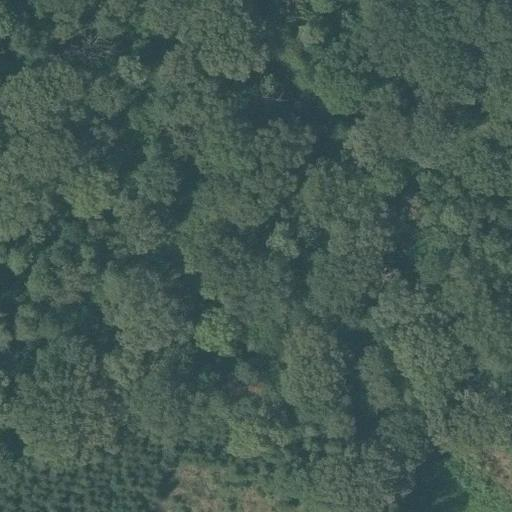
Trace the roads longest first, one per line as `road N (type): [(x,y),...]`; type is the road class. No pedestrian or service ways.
road 1 (track): [(233,0),(511,406)]
road 2 (track): [(369,199),(511,103)]
